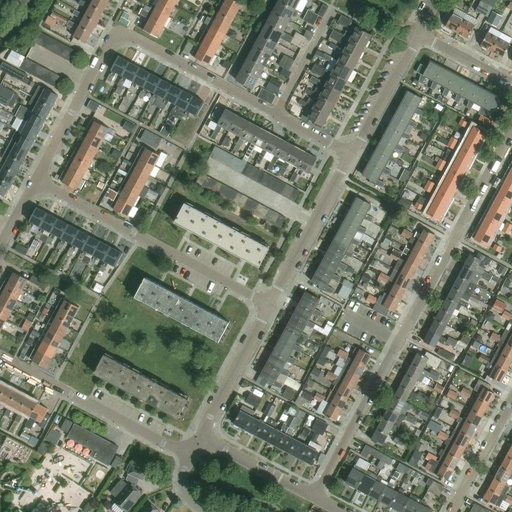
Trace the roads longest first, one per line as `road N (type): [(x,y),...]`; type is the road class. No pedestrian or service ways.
road 1 (residential): [(314,498),(511,130)]
road 2 (residential): [(268,306),(34,180)]
road 3 (residential): [(350,154),(132,37),(117,37)]
road 4 (residential): [(187,457),(0,357)]
road 5 (unclassified): [(268,306),(350,154)]
road 6 (residential): [(34,180),(117,37)]
road 7 (unclassified): [(198,438),(268,306)]
road 8 (unclassified): [(350,154),(418,35)]
road 9 (unclassified): [(198,438),(314,498)]
road 10 (residential): [(451,511),(511,398)]
